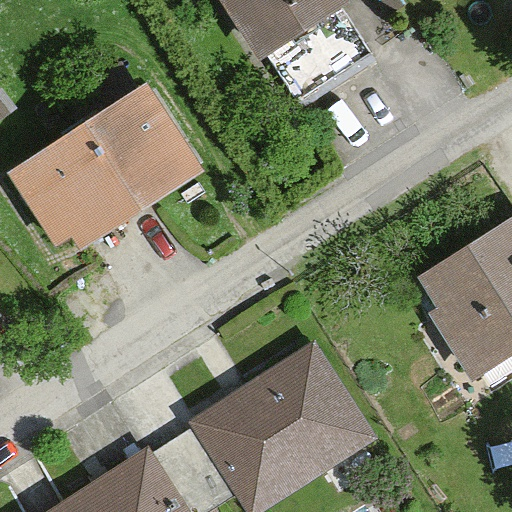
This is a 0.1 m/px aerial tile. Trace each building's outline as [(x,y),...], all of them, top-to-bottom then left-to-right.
[(285,109),(373,52),(338,0),(225,0),(217,6),(285,109)] [(152,96),(12,183),(55,252),(79,237),(88,252),(204,180),(152,96)] [(511,238),(423,291),(482,389),(511,370),(511,238)] [(391,467),(316,353),(177,446),(218,511),(225,511),(237,506),(241,511),(280,511),(334,477),(347,496),(391,467)] [(218,511),(177,446),(71,511),(218,511)]
